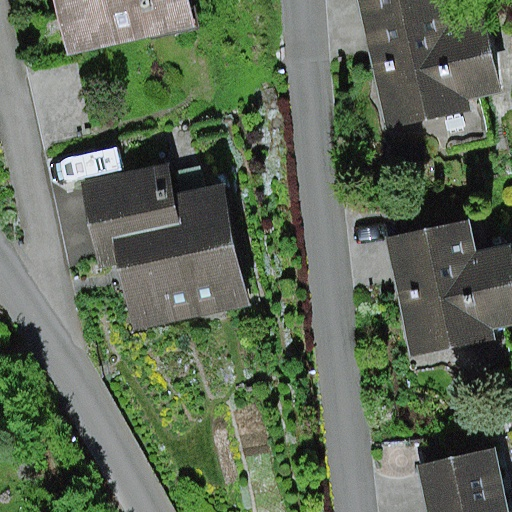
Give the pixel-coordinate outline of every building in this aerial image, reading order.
[(67,0),(76,50),(221,25),(216,0),(67,0)] [(443,0),(355,0),(375,125),(511,103),(511,98),(497,7),(446,16),(443,0)] [(185,158),(109,173),(140,323),(271,295),(248,182),(192,194),(185,158)] [(474,219),(385,234),(404,348),(511,329),(511,246),(480,252),(474,219)] [(511,511),(511,453),(413,472),(420,511),(511,511)]
